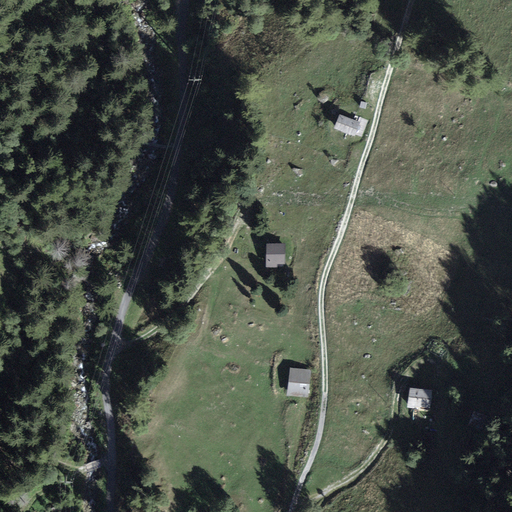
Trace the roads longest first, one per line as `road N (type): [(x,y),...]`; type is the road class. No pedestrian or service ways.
road 1 (track): [(295,511),(326,408),(324,277),(414,0)]
road 2 (unclassified): [(109,511),(107,370),(120,316),(170,196),(183,105),(185,0)]
road 3 (track): [(0,425),(27,269),(0,160)]
road 4 (track): [(427,357),(400,386),(391,431),(375,453),(342,482),(296,504)]
road 5 (track): [(113,348),(161,326),(247,205)]
